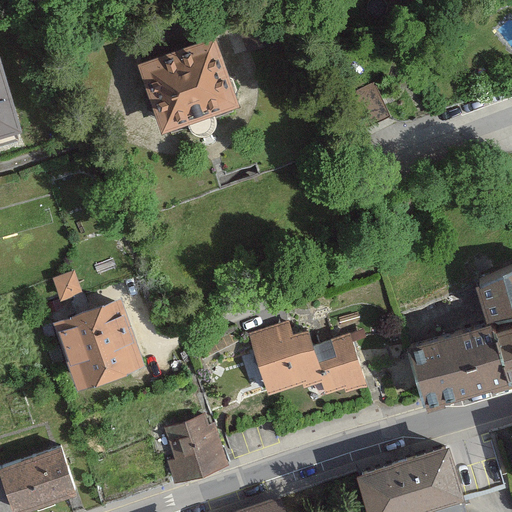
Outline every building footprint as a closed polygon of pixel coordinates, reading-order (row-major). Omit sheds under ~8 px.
[(272,13),(240,24),(250,51),(282,40),(272,13)] [(139,65),(165,136),(246,105),(220,35),(139,65)] [(10,53),(0,56),(0,139),(35,129),(10,53)] [(55,271),(60,292),(82,287),(77,266),(55,271)] [(494,322),(511,367),(511,273),(482,285),(494,322)] [(59,320),(82,390),(148,368),(124,298),(59,320)] [(255,335),(275,397),(329,378),(318,344),(314,329),(298,334),(292,322),(255,335)] [(417,343),(434,405),(511,384),(511,367),(494,322),(417,343)] [(318,344),(329,378),(334,392),(369,380),(353,331),(318,344)] [(163,428),(180,479),(227,464),(211,413),(163,428)] [(372,511),(418,511),(470,496),(454,445),(361,474),(372,511)] [(0,511),(24,511),(80,494),(66,450),(0,471),(0,511)] [(285,511),(277,488),(211,511),(285,511)]
